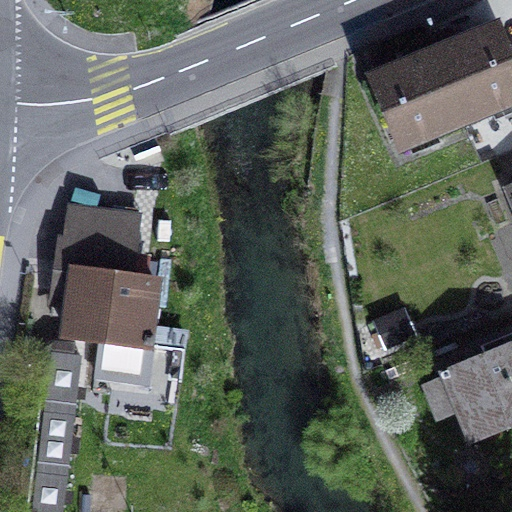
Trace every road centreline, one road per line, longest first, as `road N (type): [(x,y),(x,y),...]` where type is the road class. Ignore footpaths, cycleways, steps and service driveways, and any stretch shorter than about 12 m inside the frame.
road 1 (secondary): [(359,0),(179,71)]
road 2 (secondary): [(0,104),(113,97),(179,71)]
